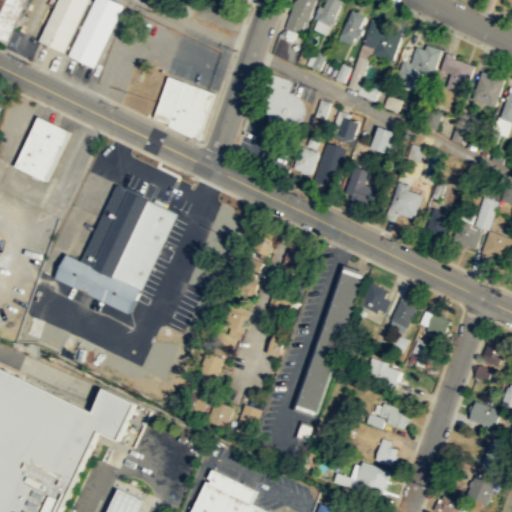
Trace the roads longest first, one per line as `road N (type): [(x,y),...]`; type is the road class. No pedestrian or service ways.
road 1 (tertiary): [(208,166),(511,311)]
road 2 (tertiary): [(0,66),(208,166)]
road 3 (residential): [(481,296),(405,511)]
road 4 (residential): [(267,0),(208,166)]
